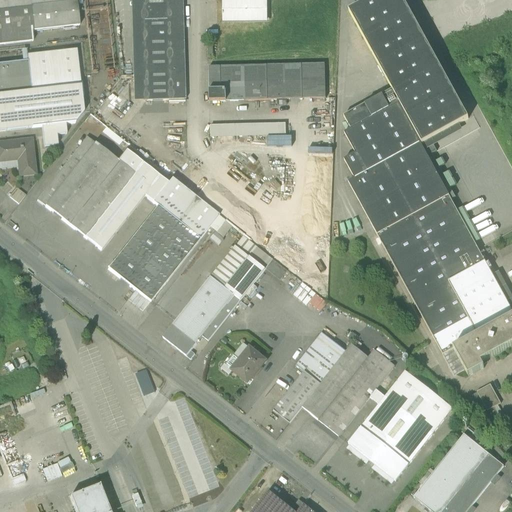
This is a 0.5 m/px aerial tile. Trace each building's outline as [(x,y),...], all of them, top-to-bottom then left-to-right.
[(0,0),(0,11),(30,8),(31,8),(30,0),(0,0)] [(76,0),(30,0),(31,8),(30,8),(33,32),(79,27),(76,0)] [(130,0),(133,76),(145,76),(142,0),(130,0)] [(142,0),(145,76),(133,76),(133,83),(145,82),(146,103),(185,102),(184,71),(168,71),(165,0),(142,0)] [(184,71),(181,0),(165,0),(168,71),(184,71)] [(243,0),(224,1),(224,23),(265,22),(265,0),(243,0)] [(370,0),(349,12),(361,35),(370,50),(392,91),(399,104),(398,104),(421,146),(422,145),(430,141),(459,125),(468,120),(402,0),(370,0)] [(33,32),(30,8),(0,11),(0,45),(33,42),(32,32),(33,32)] [(359,56),(370,50),(361,35),(351,40),(359,56)] [(32,93),(1,96),(5,132),(42,128),(55,126),(65,125),(75,124),(84,114),(77,51),(27,56),(28,62),(32,93)] [(28,62),(0,65),(0,96),(1,96),(32,93),(28,62)] [(209,68),(210,103),(226,102),(226,92),(244,91),(244,102),(280,101),(280,90),(325,89),(325,99),(326,99),(325,65),(209,68)] [(134,103),(146,103),(145,82),(133,83),(134,103)] [(280,90),(280,101),(325,99),(325,89),(280,90)] [(226,92),(226,102),(244,102),(244,91),(226,92)] [(344,117),(351,131),(398,104),(399,104),(392,91),(344,117)] [(348,183),(377,236),(449,197),(421,146),(398,104),(351,131),(344,134),(355,155),(350,157),(344,161),(354,180),(348,183)] [(65,125),(55,126),(57,136),(67,135),(65,125)] [(211,127),(211,138),(285,136),(286,125),(211,127)] [(459,125),(430,141),(434,147),(462,131),(459,125)] [(58,146),(57,136),(55,126),(42,128),(44,148),(58,146)] [(37,201),(84,239),(134,176),(118,163),(87,138),(37,201)] [(19,168),(20,177),(35,175),(31,141),(15,143),(15,142),(5,143),(5,144),(0,144),(0,162),(20,160),(21,167),(19,167),(19,168)] [(430,141),(422,145),(426,151),(434,147),(430,141)] [(437,152),(434,147),(426,151),(422,145),(421,146),(449,197),(451,200),(455,198),(450,188),(455,186),(448,172),(443,175),(439,168),(444,165),(441,159),(435,162),(432,155),(437,152)] [(153,204),(168,185),(126,152),(118,163),(134,176),(84,239),(101,252),(144,197),(153,204)] [(20,160),(0,162),(0,170),(19,168),(19,167),(21,167),(20,160)] [(153,204),(157,208),(200,241),(219,218),(172,180),(168,185),(153,204)] [(9,198),(19,205),(26,196),(16,189),(9,198)] [(443,356),(453,350),(454,350),(453,350),(511,317),(511,312),(492,276),(474,244),(457,211),(451,200),(449,197),(377,236),(443,356)] [(150,304),(200,241),(157,208),(108,270),(135,292),(150,304)] [(462,208),(457,211),(474,244),(480,241),(462,208)] [(216,233),(224,240),(233,229),(225,222),(216,233)] [(222,264),(219,269),(232,280),(250,258),(265,271),(273,261),(244,237),(222,265),(222,264)] [(240,302),(265,271),(250,258),(232,280),(219,269),(211,278),(234,297),(240,302)] [(266,270),(285,285),(292,276),(273,261),(266,270)] [(511,297),(499,272),(492,276),(511,312),(511,297)] [(211,278),(173,326),(196,345),(198,342),(199,343),(200,342),(199,342),(202,337),(234,297),(211,278)] [(150,304),(135,292),(127,301),(143,314),(150,304)] [(202,337),(208,342),(240,302),(234,297),(202,337)] [(511,317),(453,350),(454,350),(453,350),(468,378),(484,369),(481,364),(511,346),(511,317)] [(191,352),(196,345),(173,326),(163,339),(187,357),(191,352)] [(296,366),(304,373),(320,385),(345,354),(322,334),(296,366)] [(352,346),(345,354),(320,385),(302,409),(318,422),(368,359),(352,346)] [(250,349),(241,360),(256,373),(265,362),(250,349)] [(339,438),(370,399),(376,391),(395,367),(375,351),(319,422),(339,438)] [(187,358),(191,361),(195,355),(191,352),(187,358)] [(227,366),(232,371),(241,360),(235,356),(233,356),(226,364),(227,366)] [(256,373),(241,360),(232,371),(247,384),(256,373)] [(302,409),(320,385),(304,373),(273,412),(290,425),(302,409)] [(405,373),(386,398),(433,435),(452,410),(405,373)] [(482,403),(488,412),(502,405),(491,385),(477,393),(482,403)] [(370,399),(379,406),(385,398),(376,391),(370,399)] [(468,398),(473,407),(482,403),(477,393),(468,398)] [(379,406),(361,429),(408,466),(433,435),(386,398),(385,398),(379,406)] [(465,437),(482,450),(488,442),(472,428),(465,437)] [(408,466),(361,429),(348,445),(395,482),(408,466)] [(482,450),(465,437),(464,436),(414,499),(430,511),(468,511),(504,468),(482,450)] [(43,471),(47,483),(75,472),(71,460),(43,471)] [(116,511),(117,511),(115,511),(109,511),(100,486),(70,498),(75,511),(116,511)] [(294,511),(270,493),(254,511),(294,511)]
